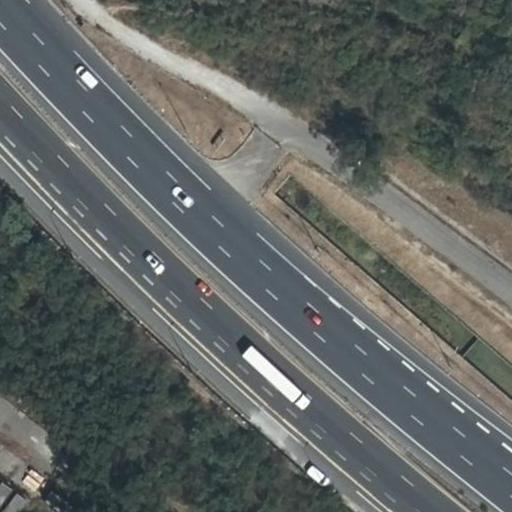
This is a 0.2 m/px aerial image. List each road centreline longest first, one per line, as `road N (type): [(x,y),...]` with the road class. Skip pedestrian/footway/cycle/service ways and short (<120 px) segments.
road 1 (motorway): [(511,484),(228,244),(0,8)]
road 2 (motorway): [(0,114),(209,326),(422,511)]
